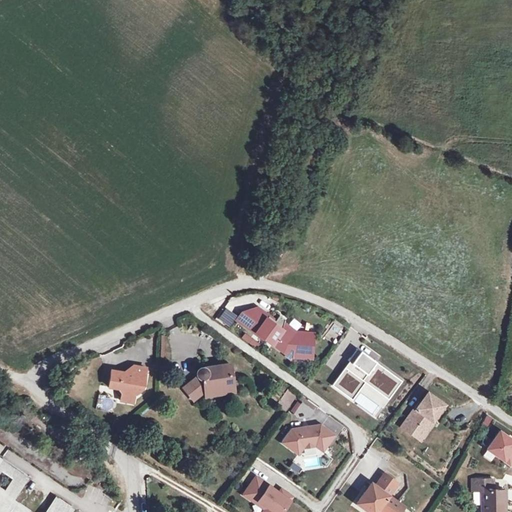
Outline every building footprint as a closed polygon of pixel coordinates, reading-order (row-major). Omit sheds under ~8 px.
[(275,321),(258,308),(256,311),(267,319),(266,320),(273,324),(275,321)] [(292,337),(282,330),(285,319),(279,315),(275,321),(273,324),(266,320),(267,319),(256,311),(254,309),(248,316),(242,312),(237,320),(258,335),(259,334),(285,353),(290,347),(295,350),(293,357),(312,359),(314,333),(296,332),(292,337)] [(333,321),(325,337),(336,343),(344,326),(333,321)] [(258,349),(261,343),(245,333),(241,339),(258,349)] [(293,357),(295,350),(290,347),(285,353),(292,358),(293,357)] [(351,387),(355,391),(364,378),(380,390),(383,386),(390,391),(399,379),(357,349),(348,361),(352,364),(336,385),(347,393),(351,387)] [(215,385),(222,384),(223,393),(234,391),(233,381),(230,364),(205,367),(205,369),(205,368),(203,368),(202,368),(201,368),(200,368),(199,369),(198,369),(197,371),(197,372),(197,373),(197,375),(197,376),(198,377),(183,388),(192,399),(204,389),(215,388),(215,385)] [(138,392),(141,376),(144,377),(146,368),(133,366),(131,374),(111,370),(108,387),(118,388),(121,393),(134,395),(138,392)] [(205,395),(223,393),(222,384),(215,385),(215,388),(204,389),(205,395)] [(390,391),(383,386),(380,390),(388,395),(390,391)] [(351,387),(347,393),(352,396),(355,391),(351,387)] [(284,410),(294,395),(287,390),(277,404),(284,410)] [(132,403),(134,395),(121,393),(120,401),(132,403)] [(428,393),(409,419),(425,431),(438,412),(444,404),(428,393)] [(111,412),(114,399),(99,394),(96,407),(111,412)] [(302,402),(293,414),(299,419),(310,417),(314,411),(302,402)] [(444,404),(438,412),(444,417),(450,409),(444,404)] [(409,419),(403,427),(420,439),(425,431),(409,419)] [(303,427),(292,429),(282,443),(298,454),(303,448),(315,446),(322,451),(334,435),(320,425),(309,426),(310,428),(303,430),(303,427)] [(511,439),(499,431),(487,448),(509,464),(511,459),(511,439)] [(27,477),(2,460),(0,462),(0,494),(3,496),(2,498),(9,502),(11,499),(12,500),(27,477)] [(371,483),(357,502),(370,511),(376,511),(378,509),(382,511),(394,511),(401,504),(388,495),(397,483),(384,474),(375,486),(371,483)] [(280,511),(292,497),(281,489),(278,492),(255,477),(246,490),(250,492),(247,497),(256,504),(258,501),(266,507),(261,511),(280,511)] [(504,511),(504,489),(493,489),(493,479),(472,479),(472,491),(481,491),(481,511),(504,511)] [(95,487),(90,499),(105,506),(111,494),(95,487)] [(48,511),(27,511),(22,508),(23,507),(12,500),(11,499),(9,502),(2,498),(3,496),(0,494),(0,511),(67,511),(69,510),(56,501),(48,511)]
